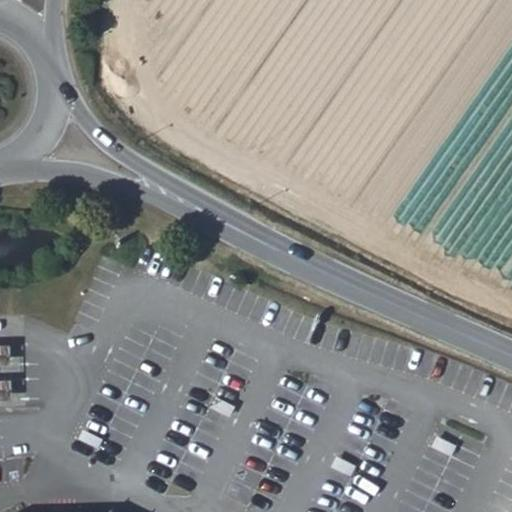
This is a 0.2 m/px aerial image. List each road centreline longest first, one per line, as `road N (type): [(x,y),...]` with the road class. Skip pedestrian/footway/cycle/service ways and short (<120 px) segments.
road 1 (secondary): [(511,358),(242,229)]
road 2 (secondary): [(9,164),(118,181),(242,229)]
road 3 (secondary): [(242,229),(127,157),(58,94)]
